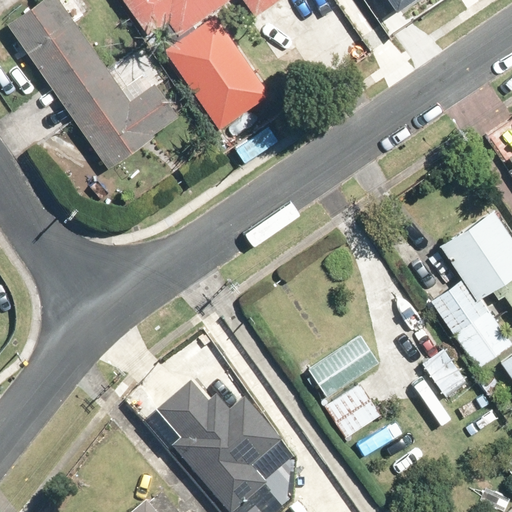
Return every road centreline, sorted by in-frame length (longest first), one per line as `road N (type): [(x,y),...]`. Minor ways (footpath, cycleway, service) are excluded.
road 1 (residential): [(511,36),(107,313)]
road 2 (residential): [(107,313),(0,158)]
road 3 (residential): [(107,313),(0,448)]
